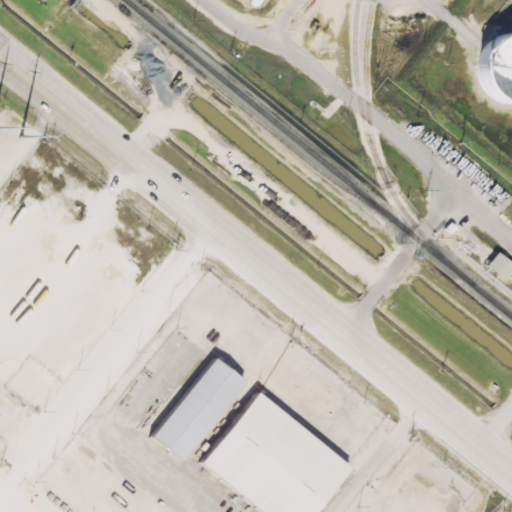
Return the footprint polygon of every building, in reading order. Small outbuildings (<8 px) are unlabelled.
[(511,104),(499,102),(488,94),(480,83),(478,69),(480,56),(488,44),(499,36),(511,34),(511,104)] [(484,266),(503,279),(511,266),(511,264),(494,252),(484,266)] [(147,437),(178,461),(241,382),(210,357),(147,437)] [(247,511),(191,464),(248,395),(339,471),(304,511),(247,511)] [(0,454),(8,443),(0,436),(0,454)]
